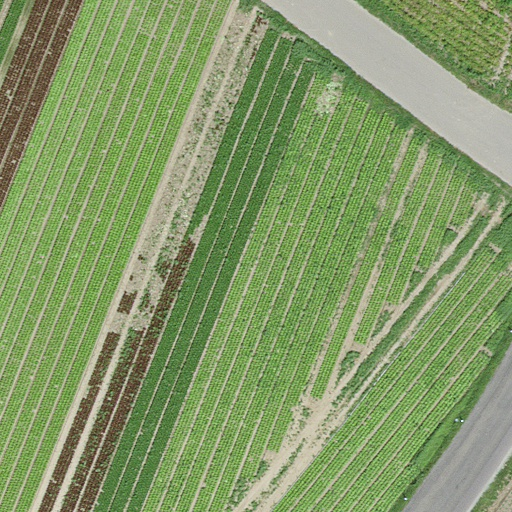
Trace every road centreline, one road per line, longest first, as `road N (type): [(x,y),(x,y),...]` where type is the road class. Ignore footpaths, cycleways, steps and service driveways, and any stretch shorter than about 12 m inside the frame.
road 1 (residential): [(511,138),(324,0)]
road 2 (tertiary): [(511,388),(490,432),(423,511)]
